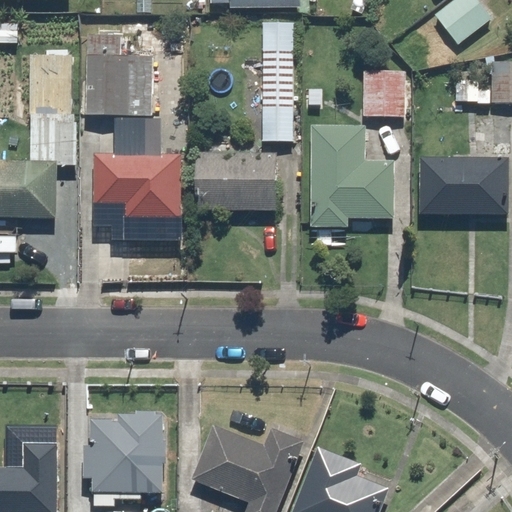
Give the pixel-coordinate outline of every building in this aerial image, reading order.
[(157,0),(138,0),(138,13),(158,13),(157,0)] [(208,0),(183,0),(183,15),(208,16),(208,0)] [(500,16),(486,0),(460,0),(441,18),(466,47),(500,16)] [(268,23),(267,54),(246,54),(245,77),(267,77),(266,141),(298,142),(300,23),(268,23)] [(127,56),(127,38),(91,36),(88,115),(159,117),(161,57),(127,56)] [(34,55),(32,113),(39,113),(37,161),(74,163),(82,163),(84,114),(76,114),(78,56),(34,55)] [(511,62),(496,61),(494,88),(481,88),(481,101),(511,102),(511,62)] [(411,72),(368,71),(366,116),(409,118),(411,72)] [(317,228),(355,229),(356,219),(400,220),(401,162),(373,161),(374,128),(319,126),(317,228)] [(288,157),(206,153),(203,207),(284,212),(288,157)] [(99,154),(98,206),(133,207),(132,219),(187,220),(188,157),(99,154)] [(511,157),(427,156),(426,215),(511,215),(511,157)] [(65,165),(0,162),(0,217),(63,220),(65,165)] [(271,446),(219,426),(198,479),(255,501),(250,511),(284,511),(312,441),(278,428),(271,446)] [(127,441),(127,434),(87,433),(85,505),(168,507),(169,453),(156,452),(156,441),(127,441)] [(30,467),(0,465),(0,511),(63,511),(66,442),(31,441),(30,467)] [(296,511),(387,511),(398,485),(364,471),(368,461),(324,444),(296,511)]
